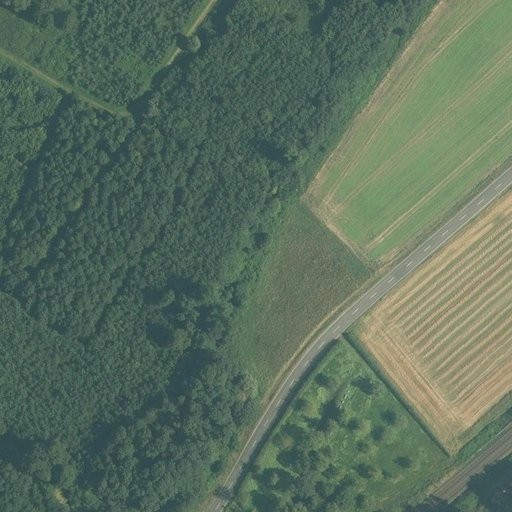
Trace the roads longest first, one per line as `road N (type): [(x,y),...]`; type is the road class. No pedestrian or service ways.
road 1 (secondary): [(212,511),(315,350),(511,173)]
road 2 (track): [(432,0),(284,210),(235,327),(231,358)]
road 3 (track): [(0,54),(132,123)]
